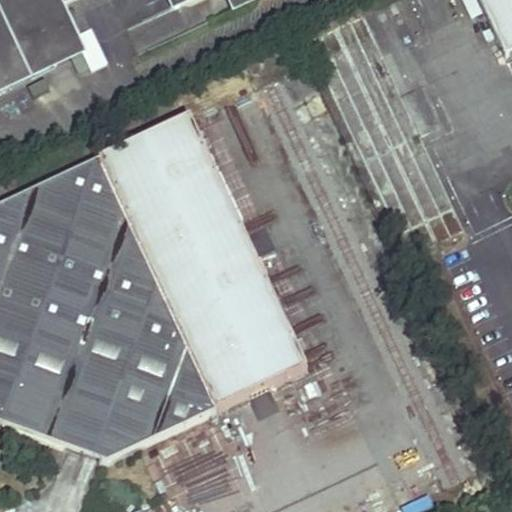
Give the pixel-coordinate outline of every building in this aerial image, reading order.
[(0,0),(0,92),(81,54),(56,5),(66,0),(0,0)] [(231,0),(237,11),(259,0),(231,0)] [(511,0),(479,0),(507,59),(511,56),(511,0)] [(365,17),(304,46),(313,65),(320,62),(410,258),(467,231),(423,138),(403,96),(365,17)] [(414,91),(403,96),(423,138),(434,133),(414,91)] [(217,416),(308,373),(192,124),(101,166),(0,213),(0,418),(104,455),(101,465),(107,467),(140,451),(217,416)]
